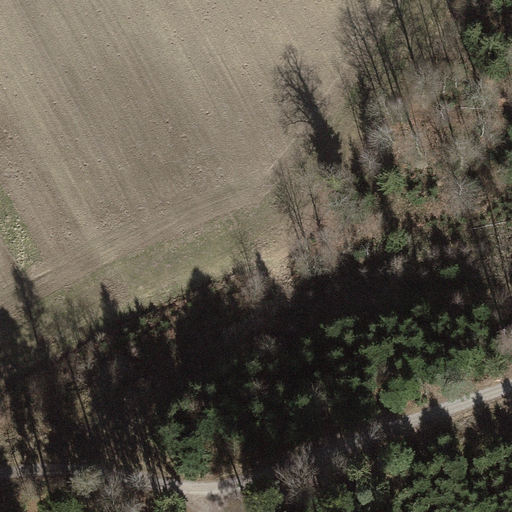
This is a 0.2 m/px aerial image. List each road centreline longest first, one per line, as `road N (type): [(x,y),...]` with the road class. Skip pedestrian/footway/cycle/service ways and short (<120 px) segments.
road 1 (track): [(203,497),(511,387)]
road 2 (track): [(203,497),(110,470),(0,470)]
